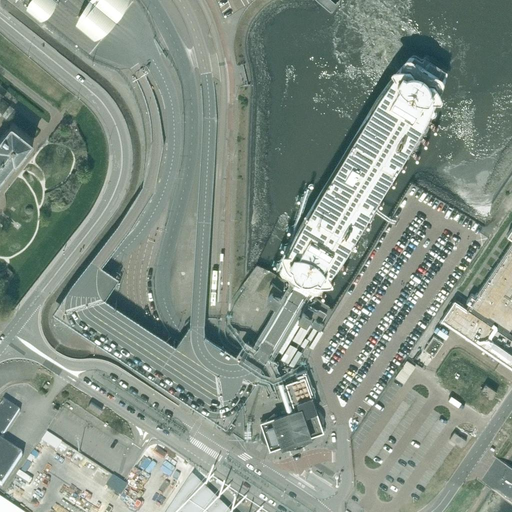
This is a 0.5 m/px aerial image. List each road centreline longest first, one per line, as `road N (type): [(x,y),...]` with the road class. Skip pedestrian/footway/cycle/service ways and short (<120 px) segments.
road 1 (tertiary): [(0,17),(98,98),(118,131),(122,162),(109,203),(9,332)]
road 2 (primary): [(178,330),(161,281),(189,163),(191,99),(173,40),(149,0)]
road 3 (primary): [(196,332),(209,111),(200,50),(178,0)]
road 4 (unclassified): [(215,438),(109,367),(46,357)]
road 5 (unclassified): [(46,357),(199,464)]
road 6 (unclassified): [(324,511),(215,438)]
